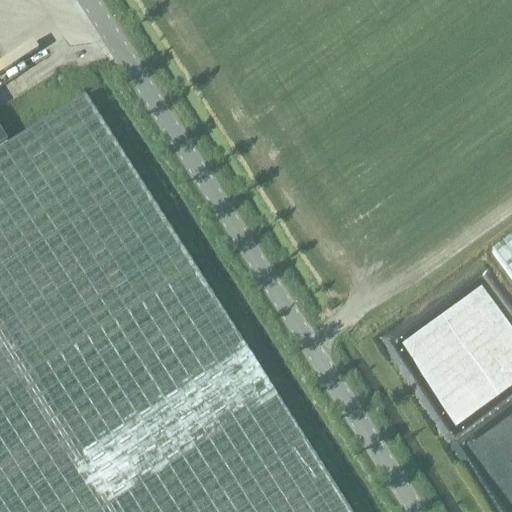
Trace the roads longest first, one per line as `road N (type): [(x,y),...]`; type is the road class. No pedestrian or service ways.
road 1 (unclassified): [(419,511),(91,0)]
road 2 (track): [(511,198),(312,344)]
